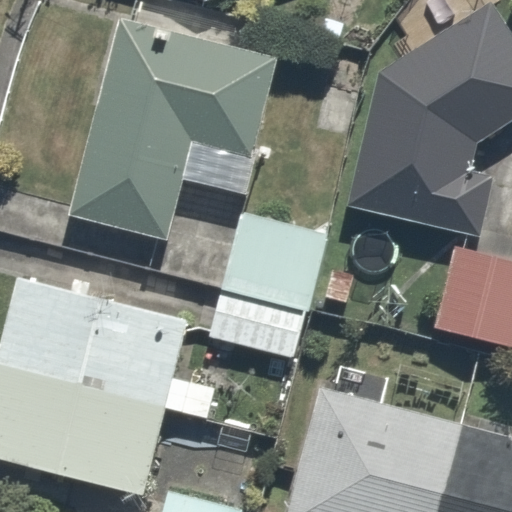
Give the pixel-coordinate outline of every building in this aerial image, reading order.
[(478,0),(426,40),(419,31),(368,23),(360,76),(383,81),(371,142),(357,140),(345,202),(449,224),(467,124),(488,124),(493,103),(511,102),(511,67),(478,66),(509,38),(483,0),(478,0)] [(167,176),(237,190),(266,50),(105,17),(66,211),(157,230),(167,176)] [(314,233),(234,213),(204,334),(285,353),(314,233)] [(511,258),(447,245),(432,320),(511,336),(511,258)] [(200,416),(209,382),(165,371),(179,320),(13,275),(0,321),(0,453),(133,489),(156,404),(200,416)] [(278,511),(511,511),(511,433),(312,382),(278,511)] [(239,511),(241,501),(161,488),(157,511),(239,511)]
